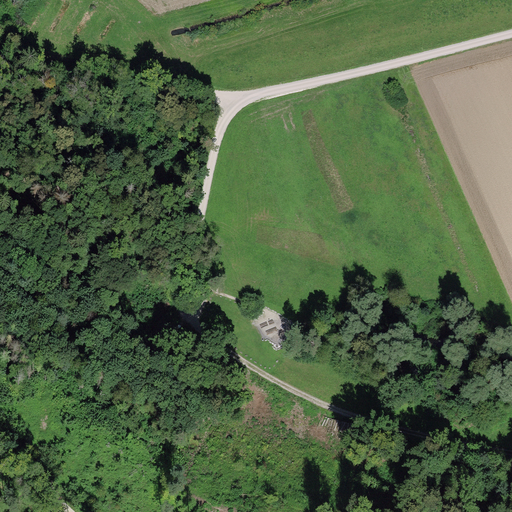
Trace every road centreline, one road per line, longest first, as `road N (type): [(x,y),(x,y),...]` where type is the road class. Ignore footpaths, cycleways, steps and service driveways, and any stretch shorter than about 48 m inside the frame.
road 1 (track): [(511,455),(314,405),(206,334),(186,280),(187,239),(228,97)]
road 2 (track): [(511,32),(228,97),(0,66)]
